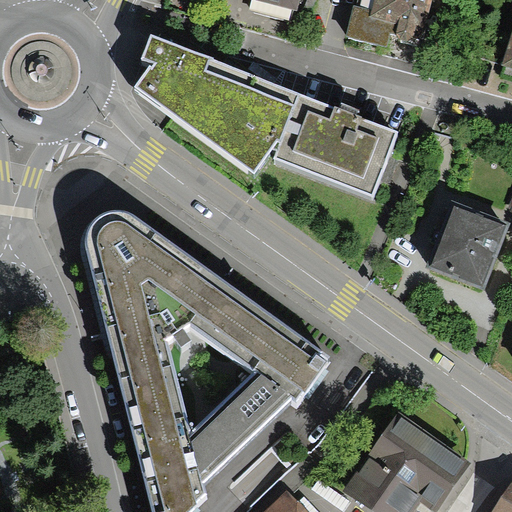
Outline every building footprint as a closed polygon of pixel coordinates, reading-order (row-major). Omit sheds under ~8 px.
[(429,0),(360,0),(348,43),(412,62),(429,0)] [(401,135),(154,44),(135,95),(254,184),(275,159),(377,201),(401,135)] [(511,45),(498,82),(511,87),(511,45)] [(511,249),(511,234),(454,213),(426,287),(490,311),(511,249)] [(193,511),(203,503),(199,490),(288,401),(294,407),(324,369),(231,301),(201,279),(136,231),(118,223),(98,227),(89,239),(88,256),(110,344),(153,511),(193,511)] [(427,511),(463,464),(407,423),(355,495),(377,511),(427,511)] [(511,511),(511,489),(497,511),(511,511)] [(298,511),(285,498),(270,511),(298,511)]
